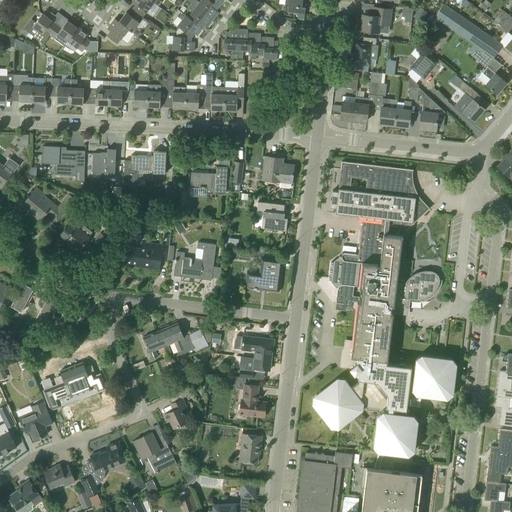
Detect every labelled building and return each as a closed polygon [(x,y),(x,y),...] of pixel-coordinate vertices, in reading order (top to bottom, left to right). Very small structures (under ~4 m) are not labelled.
[(132,9),(142,17),(153,2),(150,0),(133,0),(132,2),(135,4),(132,9)] [(195,0),(193,4),(213,19),(218,12),(216,10),(218,7),(208,0),(200,0),(199,2),(197,0),(195,0)] [(302,2),(302,0),(285,0),(285,5),(288,5),(287,11),(305,13),(306,2),(302,2)] [(188,17),(203,27),(205,25),(207,27),(213,19),(193,4),(189,8),(193,11),(188,17)] [(434,17),(472,43),(493,58),(502,45),(443,4),(434,17)] [(391,9),(372,7),(374,7),(374,15),(362,14),(360,30),(379,32),(380,24),(389,25),(391,9)] [(413,8),(403,7),(402,15),(405,16),(405,21),(411,22),(413,8)] [(429,12),(420,7),(414,17),(422,22),(429,12)] [(118,22),(128,29),(127,29),(131,31),(133,33),(137,36),(138,35),(141,35),(140,29),(137,29),(134,27),(142,17),(132,9),(128,14),(126,12),(119,21),(118,22)] [(495,22),(500,26),(507,32),(511,26),(511,17),(503,10),(494,21),(495,22)] [(179,27),(177,31),(191,37),(194,33),(197,35),(203,27),(188,17),(182,12),(178,17),(182,19),(177,26),(179,27)] [(43,43),(49,35),(57,24),(42,13),(35,22),(31,19),(24,29),(43,43)] [(133,33),(131,31),(127,29),(128,29),(118,22),(119,21),(114,18),(107,28),(110,31),(106,35),(117,43),(121,38),(126,42),(133,33)] [(67,20),(61,28),(57,24),(49,35),(63,45),(77,27),(67,20)] [(77,27),(63,45),(64,46),(74,51),(77,48),(82,51),(84,49),(87,51),(97,52),(98,41),(90,41),(85,37),(87,34),(77,26),(77,27)] [(237,54),(238,29),(229,28),(229,32),(225,32),(224,49),(232,50),(231,54),(237,54)] [(238,29),(237,54),(243,54),(243,50),(250,50),(250,58),(251,33),(247,33),(247,29),(238,29)] [(191,41),(191,37),(177,31),(176,36),(173,36),(173,44),(169,43),(168,50),(194,51),(194,42),(191,41)] [(250,58),(256,59),(256,54),(263,54),(263,63),(264,37),(260,37),(261,33),(251,33),(250,58)] [(264,37),(263,63),(269,63),(269,58),(277,59),(278,41),(273,41),(274,37),(264,37)] [(376,38),(373,38),(363,37),(362,43),(356,43),(355,51),(354,51),(352,64),(370,66),(372,48),(375,48),(376,38)] [(493,58),(472,43),(468,48),(469,49),(467,51),(471,54),(470,54),(486,67),(487,67),(493,58)] [(425,49),(410,67),(424,78),(438,60),(425,49)] [(387,73),(396,73),(397,60),(388,59),(387,73)] [(487,67),(486,67),(482,73),(478,78),(489,87),(497,94),(506,82),(495,73),(494,73),(487,67)] [(185,109),(186,87),(173,86),(174,69),(167,69),(167,78),(166,107),(172,107),(172,108),(173,108),(173,107),(185,108),(185,109)] [(206,75),(204,109),(210,109),(210,110),(211,110),(212,111),(216,111),(217,110),(217,109),(223,110),(223,111),(224,87),(212,86),(212,85),(213,73),(208,73),(208,72),(206,71),(206,75)] [(381,83),(382,73),(379,73),(371,72),(370,82),(378,83),(381,83)] [(224,87),(223,111),(224,111),(224,110),(230,110),(231,112),(235,112),(236,111),(237,111),(237,98),(243,98),(244,73),(238,73),(238,87),(224,87)] [(13,94),(14,74),(7,74),(7,75),(0,75),(0,99),(6,100),(7,94),(13,94)] [(28,75),(14,74),(13,94),(19,95),(18,101),(19,101),(19,100),(31,101),(31,102),(32,102),(32,85),(32,77),(28,77),(28,75)] [(206,75),(201,75),(201,84),(197,84),(197,85),(186,85),(186,87),(185,109),(185,108),(198,109),(204,109),(206,75)] [(45,85),(32,85),(32,102),(32,101),(44,102),(45,102),(45,96),(51,96),(52,78),(52,80),(46,79),(46,83),(45,83),(45,85)] [(70,104),(71,79),(65,79),(64,86),(58,86),(58,78),(52,78),(51,96),(57,96),(57,103),(57,102),(70,103),(70,104)] [(147,90),(147,107),(147,108),(147,106),(159,107),(160,107),(166,107),(167,78),(160,78),(160,85),(148,84),(147,90)] [(409,99),(416,99),(418,88),(419,85),(410,78),(409,79),(408,87),(410,87),(409,99)] [(89,104),(90,85),(83,85),(83,87),(77,87),(77,79),(71,79),(70,104),(70,103),(82,103),(82,104),(83,104),(89,104)] [(357,80),(349,80),(345,79),(344,87),(356,89),(357,80)] [(465,93),(454,106),(462,113),(463,112),(466,114),(474,121),(484,109),(473,99),(478,94),(470,88),(462,80),(461,81),(457,86),(456,86),(465,93)] [(108,106),(109,88),(109,81),(103,81),(102,88),(96,87),(96,86),(90,85),(89,104),(95,104),(96,104),(108,105),(108,106)] [(109,81),(109,88),(108,106),(109,106),(109,105),(121,105),(121,106),(122,99),(128,100),(128,87),(129,82),(109,81)] [(378,83),(370,82),(368,94),(377,95),(378,83)] [(386,84),(381,83),(378,83),(377,95),(385,96),(386,84)] [(147,107),(147,90),(135,89),(135,87),(128,87),(128,100),(134,100),(134,106),(146,106),(146,107),(147,107)] [(444,116),(444,110),(418,88),(416,99),(416,103),(422,104),(420,128),(427,129),(427,128),(435,129),(435,130),(437,116),(444,116)] [(340,119),(353,120),(355,98),(343,96),(340,119)] [(355,96),(355,98),(353,120),(366,122),(368,104),(367,103),(368,97),(355,96)] [(379,123),(394,125),(396,102),(397,99),(389,98),(382,98),(379,123)] [(404,103),(396,102),(394,125),(408,126),(411,101),(404,100),(404,103)] [(42,156),(42,162),(55,163),(55,165),(55,174),(76,175),(75,181),(84,182),(85,166),(76,166),(76,160),(77,150),(59,150),(59,147),(42,146),(42,156)] [(115,177),(116,149),(107,149),(107,155),(101,155),(101,153),(93,153),(92,172),(105,173),(105,177),(115,177)] [(124,160),(123,184),(137,184),(138,170),(152,170),(152,173),(165,174),(166,161),(166,151),(153,151),(153,156),(131,155),(131,160),(124,160)] [(511,151),(497,166),(511,180),(511,151)] [(264,166),(263,179),(279,181),(279,186),(280,187),(289,188),(290,187),(291,182),(292,182),(294,165),(283,164),(283,158),(277,157),(265,156),(264,166)] [(6,179),(9,175),(10,176),(12,172),(13,173),(19,165),(9,157),(6,163),(3,166),(0,164),(0,187),(6,179)] [(351,368),(359,378),(358,382),(350,389),(344,381),(337,381),(316,397),(315,404),(331,425),(339,426),(364,406),(367,410),(379,411),(375,443),(380,449),(373,468),(362,467),(360,487),(364,488),(361,511),(417,511),(422,474),(379,469),(385,450),(406,452),(412,448),(415,421),(411,415),(405,415),(408,396),(412,393),(445,396),(451,392),(454,365),(449,360),(423,356),(417,361),(417,366),(386,363),(386,360),(388,361),(388,360),(385,359),(386,352),(388,352),(386,352),(387,344),(389,345),(389,344),(387,344),(388,337),(389,337),(389,336),(388,336),(389,329),(390,329),(389,328),(390,321),(391,321),(390,321),(391,314),(393,314),(393,313),(402,314),(403,308),(409,309),(410,299),(411,300),(412,300),(414,300),(416,300),(418,300),(420,300),(422,299),(424,298),(426,298),(428,297),(429,296),(431,295),(433,293),(434,292),(435,290),(437,289),(438,287),(438,285),(439,285),(439,283),(439,282),(439,281),(439,279),(439,278),(439,277),(438,276),(438,275),(437,274),(436,273),(435,272),(434,271),(432,271),(431,270),(430,270),(429,270),(428,270),(427,270),(424,270),(422,271),(420,271),(418,272),(417,272),(415,273),(413,274),(411,275),(410,277),(408,278),(407,280),(406,281),(404,283),(395,282),(394,282),(395,275),(396,275),(396,274),(395,274),(396,267),(397,267),(396,266),(397,259),(398,259),(397,259),(398,251),(398,252),(398,251),(399,244),(399,243),(400,236),(430,208),(429,208),(420,198),(419,198),(418,195),(417,193),(416,191),(417,191),(416,190),(413,191),(411,187),(415,186),(415,185),(414,185),(413,185),(413,182),(412,180),(412,177),(412,175),(412,172),(412,170),(413,170),(413,169),(345,161),(344,169),(342,189),(338,188),(338,191),(332,190),(331,196),(331,204),(336,205),(335,213),(362,216),(358,254),(355,254),(342,252),(341,257),(340,257),(340,256),(339,256),(339,257),(332,262),(331,262),(331,263),(332,263),(330,279),(329,279),(329,280),(330,280),(336,287),(335,288),(336,288),(336,287),(337,287),(336,303),(338,303),(337,309),(347,310),(347,308),(359,310),(358,317),(356,317),(358,317),(357,325),(355,325),(357,325),(356,333),(355,332),(355,333),(356,333),(355,340),(354,340),(354,341),(347,340),(346,347),(345,355),(344,355),(343,367),(351,368)] [(232,182),(240,183),(243,163),(235,162),(232,182)] [(226,193),(227,166),(216,166),(216,173),(191,172),(190,187),(215,189),(215,192),(226,193)] [(165,185),(164,196),(172,197),(173,185),(165,185)] [(37,188),(30,195),(23,203),(34,212),(33,214),(40,219),(46,212),(57,221),(75,200),(69,195),(57,208),(46,199),(44,201),(40,197),(43,193),(37,188)] [(255,227),(261,227),(261,228),(276,230),(276,227),(286,228),(287,218),(283,218),(284,204),(258,201),(255,227)] [(78,251),(84,243),(89,238),(88,237),(92,232),(84,225),(82,228),(80,226),(81,224),(74,218),(61,234),(72,244),(71,245),(78,251)] [(106,237),(101,233),(91,245),(97,249),(106,237)] [(225,234),(224,246),(237,248),(239,239),(230,238),(231,235),(225,234)] [(167,259),(168,257),(169,248),(169,245),(142,242),(142,248),(128,246),(127,262),(142,264),(142,267),(159,269),(160,260),(167,261),(167,259)] [(211,280),(212,270),(216,244),(198,242),(197,248),(203,249),(202,259),(185,257),(186,252),(176,250),(173,275),(181,276),(181,275),(207,278),(206,279),(211,280)] [(282,260),(262,258),(260,273),(247,272),(245,288),(260,289),(260,288),(264,289),(264,290),(278,292),(282,260)] [(0,303),(9,288),(10,289),(10,288),(0,282),(0,303)] [(18,292),(10,306),(21,312),(29,298),(18,292)] [(57,325),(56,327),(65,332),(77,311),(50,296),(40,316),(57,325)] [(161,330),(167,344),(173,342),(177,351),(182,349),(185,348),(181,338),(184,337),(177,323),(161,330)] [(187,336),(195,352),(208,345),(201,329),(187,336)] [(174,361),(167,344),(161,330),(143,337),(152,359),(157,356),(154,350),(160,348),(164,359),(167,365),(167,364),(169,369),(173,368),(171,363),(174,361)] [(242,346),(241,348),(255,350),(253,368),(259,369),(269,370),(272,343),(274,343),(275,340),(271,339),(243,336),(242,346)] [(499,371),(511,372),(511,354),(508,354),(506,371),(499,370),(499,371)] [(167,365),(164,359),(159,360),(153,363),(158,374),(164,372),(163,372),(169,369),(167,364),(167,365)] [(52,386),(44,390),(52,409),(61,405),(58,399),(62,397),(69,395),(70,397),(90,389),(89,387),(97,384),(100,390),(106,388),(99,374),(95,376),(92,369),(86,371),(83,362),(60,371),(63,380),(57,382),(59,387),(54,389),(52,386)] [(246,378),(252,378),(253,371),(240,369),(239,377),(246,378)] [(511,372),(499,371),(497,389),(511,390),(511,389),(511,390),(511,380),(511,372)] [(239,377),(227,376),(227,384),(236,385),(236,388),(244,389),(243,399),(241,399),(240,414),(263,417),(265,402),(256,401),(258,386),(245,385),(246,378),(239,377)] [(495,405),(509,407),(510,398),(511,398),(511,390),(497,389),(495,405)] [(173,427),(187,421),(181,409),(186,407),(182,398),(170,404),(173,410),(164,414),(165,417),(167,416),(173,427)] [(33,411),(19,417),(22,424),(25,433),(30,431),(34,440),(47,434),(45,427),(41,420),(50,416),(46,407),(43,401),(31,406),(33,411)] [(511,407),(509,407),(495,405),(495,406),(501,407),(499,425),(511,426),(511,407)] [(0,455),(17,448),(8,428),(16,424),(11,413),(3,417),(5,422),(0,424),(0,455)] [(498,447),(497,447),(511,448),(511,430),(505,430),(500,429),(498,447)] [(166,442),(161,433),(154,437),(151,431),(133,441),(141,458),(147,456),(155,473),(176,462),(166,442)] [(261,436),(251,434),(242,433),(241,443),(242,443),(240,461),(256,463),(258,450),(259,450),(261,436)] [(90,455),(95,469),(104,466),(105,470),(125,462),(122,453),(124,453),(119,441),(106,446),(107,449),(103,450),(103,452),(100,453),(99,452),(90,455)] [(490,446),(489,454),(491,454),(490,464),(508,466),(511,466),(511,448),(497,447),(498,447),(497,447),(490,446)] [(303,493),(301,508),(300,511),(336,511),(342,467),(351,468),(352,453),(335,451),(334,456),(324,454),(323,453),(322,453),(320,454),(318,454),(317,452),(315,452),(314,453),(305,452),(300,493),(303,493)] [(190,466),(191,455),(182,453),(180,470),(190,471),(190,470),(192,471),(193,466),(190,466)] [(75,481),(69,465),(62,468),(60,464),(53,467),(53,468),(44,472),(50,487),(65,481),(67,485),(75,481)] [(490,464),(488,464),(486,482),(506,484),(500,483),(501,473),(507,474),(508,466),(490,464)] [(194,473),(181,471),(188,482),(191,480),(194,478),(194,473)] [(97,493),(99,492),(91,473),(81,478),(96,511),(104,507),(97,493)] [(134,473),(126,480),(136,492),(144,486),(134,473)] [(43,499),(28,479),(20,485),(22,487),(8,496),(18,511),(28,511),(32,509),(32,505),(34,503),(35,505),(43,499)] [(484,499),(498,501),(499,491),(505,492),(506,484),(486,482),(484,499)] [(247,510),(248,497),(254,498),(255,485),(243,484),(240,503),(235,504),(213,504),(213,511),(244,511),(247,511),(247,510)] [(77,494),(79,499),(81,498),(84,507),(90,504),(84,491),(77,494)] [(198,507),(193,492),(187,494),(179,496),(184,511),(192,509),(198,507)] [(138,498),(127,503),(130,511),(150,511),(149,504),(145,497),(139,499),(138,498)] [(498,501),(484,499),(490,500),(488,511),(509,511),(511,502),(498,501)]
